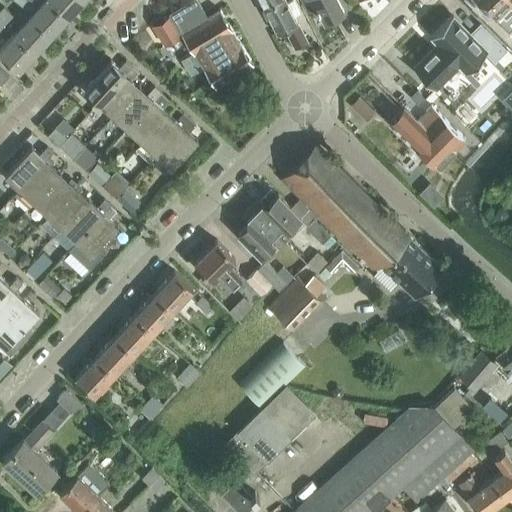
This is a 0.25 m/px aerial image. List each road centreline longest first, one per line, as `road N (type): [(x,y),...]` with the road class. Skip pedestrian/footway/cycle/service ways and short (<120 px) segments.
road 1 (residential): [(0,427),(307,108)]
road 2 (residential): [(511,304),(307,108)]
road 3 (residential): [(307,108),(414,0)]
road 4 (residential): [(307,108),(242,0)]
